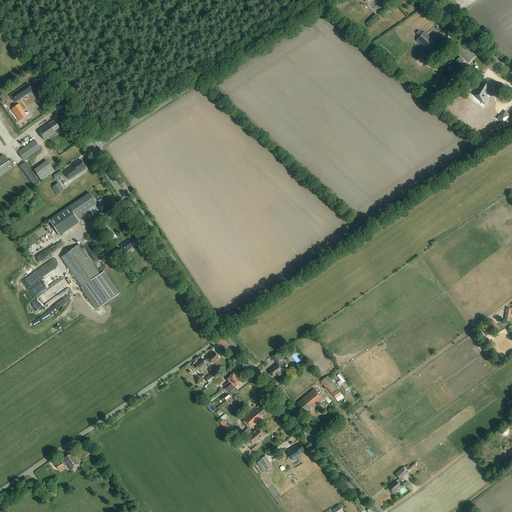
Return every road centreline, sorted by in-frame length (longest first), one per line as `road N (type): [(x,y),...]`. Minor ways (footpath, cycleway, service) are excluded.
road 1 (unclassified): [(320,0),(92,149)]
road 2 (unclassified): [(219,338),(0,490)]
road 3 (track): [(511,300),(313,444)]
road 4 (tertiary): [(370,511),(219,338)]
road 5 (tertiary): [(219,338),(92,149)]
road 6 (tertiary): [(92,149),(0,13)]
road 7 (track): [(385,511),(511,416)]
